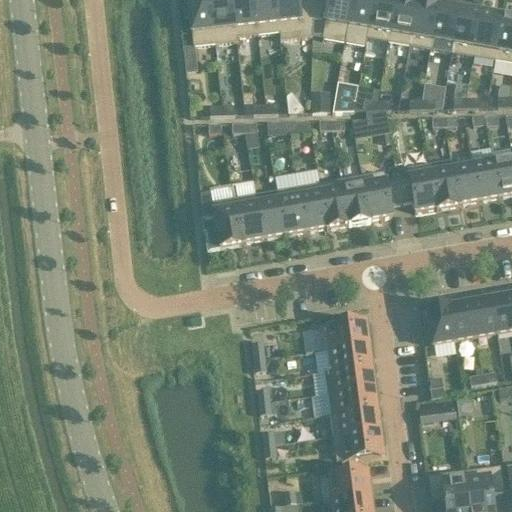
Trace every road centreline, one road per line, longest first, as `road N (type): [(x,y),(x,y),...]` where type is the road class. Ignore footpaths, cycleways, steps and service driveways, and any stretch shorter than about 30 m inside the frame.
road 1 (residential): [(373,273),(158,308),(131,296),(93,0)]
road 2 (tertiary): [(21,0),(54,299),(105,511)]
road 3 (residential): [(373,273),(404,511)]
road 4 (residential): [(511,247),(373,273)]
